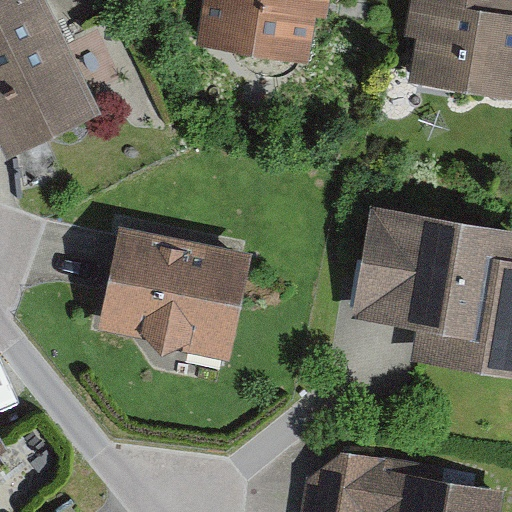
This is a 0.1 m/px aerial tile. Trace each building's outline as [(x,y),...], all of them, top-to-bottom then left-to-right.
[(49,0),(0,0),(0,137),(8,153),(101,108),(49,0)] [(199,0),(194,43),(310,60),(317,15),(328,17),(330,0),(199,0)] [(511,0),(407,0),(402,30),(417,33),(409,77),(511,94),(511,0)] [(511,220),(368,198),(351,313),(415,323),(409,356),(511,372),(511,220)] [(119,218),(98,324),(149,335),(162,349),(184,339),(183,348),(230,358),(252,245),(119,218)] [(0,449),(10,443),(9,442),(0,427),(0,449)] [(422,459),(342,446),(307,474),(300,511),(511,511),(503,509),(507,484),(420,469),(422,459)]
